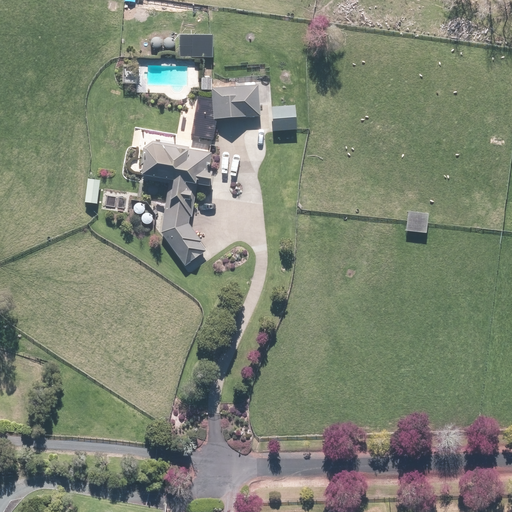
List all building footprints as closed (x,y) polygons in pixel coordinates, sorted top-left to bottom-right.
[(177,56),(177,57),(212,60),(214,35),(179,33),(177,56)] [(121,38),(121,45),(138,46),(138,39),(121,38)] [(146,67),(124,66),(123,84),(145,85),(146,67)] [(211,88),(211,120),(258,120),(258,88),(211,88)] [(211,112),(211,97),(199,97),(199,112),(211,112)] [(271,106),(272,130),(297,129),(297,105),(271,106)] [(160,237),(183,268),(207,249),(191,225),(197,188),(208,188),(212,151),(144,140),(138,180),(167,183),(160,237)] [(405,211),(404,233),(425,235),(427,212),(405,211)]
